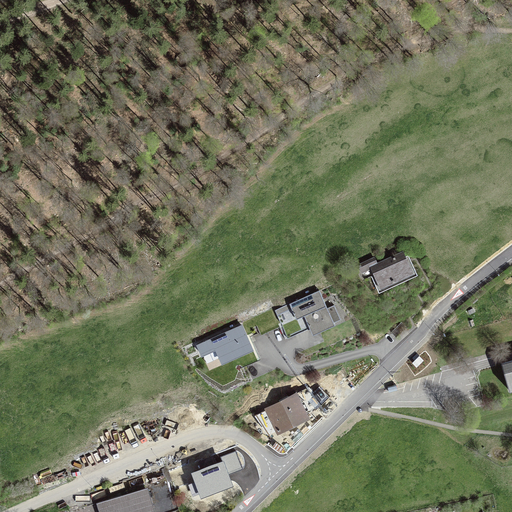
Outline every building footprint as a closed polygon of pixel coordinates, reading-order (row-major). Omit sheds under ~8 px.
[(403,252),(377,264),(370,267),(371,268),(380,288),(413,272),(403,252)] [(362,272),(371,268),(370,267),(377,264),(374,257),(358,265),(362,272)] [(319,290),(275,310),(287,338),(310,328),(313,335),(335,325),(334,322),(340,319),(334,305),(327,308),(319,290)] [(401,322),(391,332),(396,337),(406,327),(401,322)] [(237,355),(243,368),(258,361),(241,325),(197,345),(202,355),(216,348),(221,360),(231,355),(232,357),(237,355)] [(511,360),(501,363),(509,390),(511,389),(511,360)] [(267,408),(278,431),(307,416),(296,394),(267,408)] [(186,477),(189,483),(197,480),(202,494),(230,483),(222,462),(194,472),(194,474),(186,477)] [(147,486),(96,502),(99,511),(167,511),(179,508),(169,478),(147,485),(147,486)]
